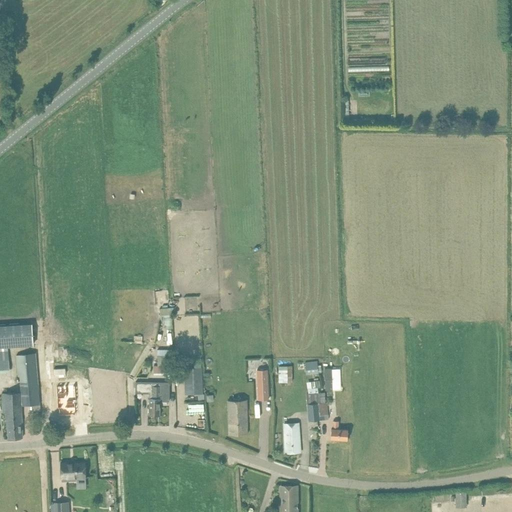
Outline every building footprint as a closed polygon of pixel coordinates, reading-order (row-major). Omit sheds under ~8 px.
[(162,316),(173,316),(173,307),(162,308),(162,316)] [(0,346),(34,344),(32,323),(0,325),(0,346)] [(8,349),(0,350),(0,372),(10,372),(8,349)] [(158,365),(154,365),(154,374),(174,374),(174,349),(158,349),(158,365)] [(36,352),(15,354),(17,382),(20,382),(20,391),(21,406),(39,405),(36,352)] [(318,361),(305,362),(307,375),(319,373),(318,361)] [(292,366),(279,366),(279,382),(293,382),(292,366)] [(202,368),(184,369),(185,394),(203,393),(202,368)] [(257,370),(258,400),(269,399),(267,369),(257,370)] [(332,369),(325,369),(326,391),(333,390),(333,389),(340,389),(339,369),(332,369)] [(136,382),(135,393),(149,393),(149,415),(160,415),(160,401),(169,401),(169,382),(136,382)] [(108,388),(55,390),(56,422),(108,418),(108,388)] [(5,413),(8,439),(22,437),(21,406),(20,391),(1,393),(3,413),(5,413)] [(308,421),(320,420),(328,420),(327,402),(326,402),(325,392),(307,393),(308,421)] [(227,400),(229,424),(229,434),(247,434),(247,424),(246,399),(227,400)] [(333,429),(331,429),(331,439),(347,440),(348,430),(348,429),(338,429),(338,421),(333,421),(333,429)] [(299,422),(283,423),(284,453),(286,453),(301,452),(300,440),(299,422)] [(71,462),(61,462),(62,480),(66,479),(66,481),(76,480),(76,477),(85,477),(85,462),(71,463),(71,462)] [(281,486),(281,496),(281,511),(297,511),(297,496),(297,485),(281,486)] [(468,492),(458,492),(457,506),(468,506),(468,492)] [(55,511),(67,511),(67,502),(55,503),(55,511)]
